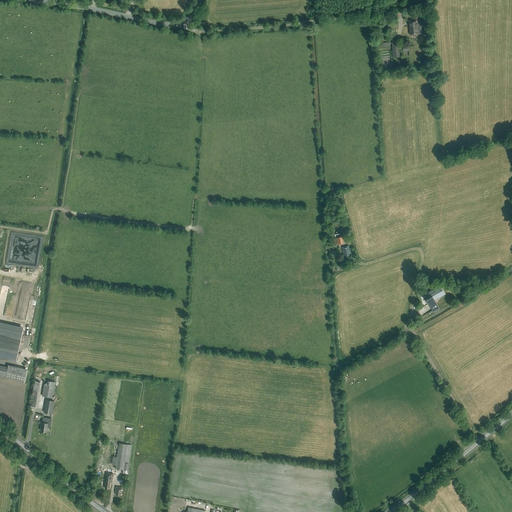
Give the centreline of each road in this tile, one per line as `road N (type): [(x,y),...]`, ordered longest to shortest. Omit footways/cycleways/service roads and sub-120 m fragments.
road 1 (track): [(477,442),(409,326),(419,252),(356,262),(340,222)]
road 2 (unclassified): [(185,23),(206,32),(407,13)]
road 3 (unclassified): [(31,0),(185,23)]
road 4 (tertiary): [(511,414),(390,511)]
road 5 (tertiary): [(104,511),(0,425)]
